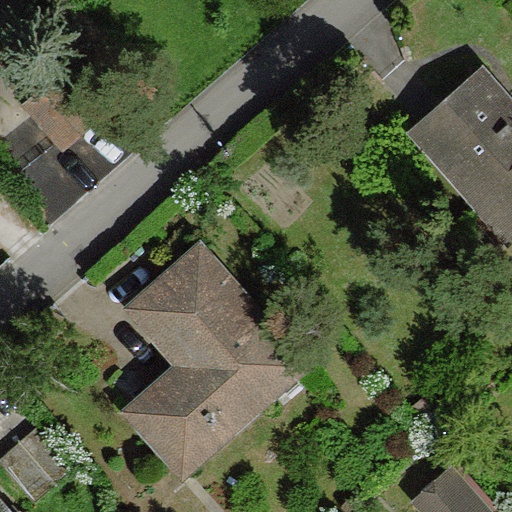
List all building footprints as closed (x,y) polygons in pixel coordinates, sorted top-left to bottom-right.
[(511,112),(482,77),(420,130),(482,204),(489,199),(511,225),(511,112)] [(92,121),(57,80),(30,103),(66,144),(92,121)] [(299,368),(202,256),(141,309),(190,366),(139,412),(174,455),(226,410),(236,421),(299,368)] [(80,468),(44,427),(2,462),(39,504),(80,468)] [(497,511),(501,509),(462,464),(420,500),(430,511),(497,511)]
